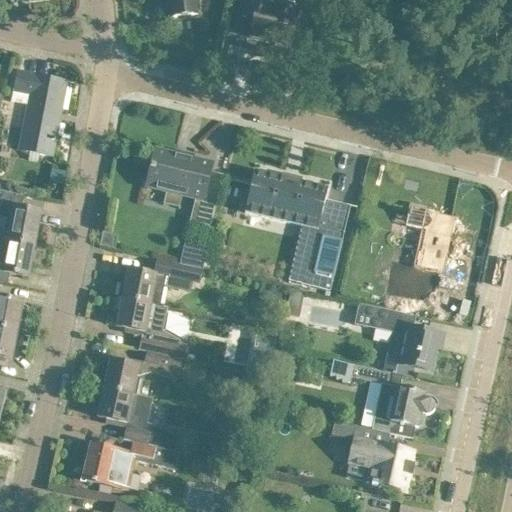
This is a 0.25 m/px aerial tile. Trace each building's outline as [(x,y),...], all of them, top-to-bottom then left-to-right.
[(166,0),(169,19),(198,15),(196,0),(166,0)] [(274,42),(290,46),(297,15),(280,11),(279,16),(268,13),(270,5),(272,6),(273,1),(271,1),(271,0),(243,0),(240,17),(253,21),(248,41),(273,47),(274,42)] [(18,74),(16,84),(11,83),(9,90),(31,94),(20,151),(51,157),(66,83),(18,74)] [(146,188),(195,200),(189,224),(211,229),(223,175),(210,172),(212,163),(192,158),(193,157),(175,152),(175,155),(155,150),(146,188)] [(328,189),(254,172),(244,214),(316,231),(307,271),(305,271),(304,278),(307,279),(306,287),(330,293),(350,208),(325,202),(328,189)] [(0,217),(8,219),(4,240),(34,246),(40,213),(18,209),(21,196),(0,192),(0,217)] [(405,227),(422,231),(414,266),(410,265),(403,297),(427,303),(434,272),(443,274),(455,219),(426,213),(427,209),(410,205),(408,212),(407,212),(406,217),(407,217),(405,227)] [(102,235),(100,247),(114,250),(117,238),(102,235)] [(27,279),(34,246),(4,240),(0,259),(0,284),(2,284),(4,274),(27,279)] [(202,272),(165,263),(156,261),(154,273),(144,270),(143,274),(127,271),(122,300),(163,308),(166,290),(190,295),(192,284),(199,286),(202,272)] [(280,292),(258,292),(259,308),(280,307),(280,292)] [(290,293),(287,304),(301,307),(303,295),(290,293)] [(7,301),(8,296),(0,295),(0,328),(17,332),(22,303),(7,301)] [(167,308),(163,308),(122,300),(118,299),(115,316),(119,316),(117,328),(132,331),(131,335),(143,337),(140,351),(151,353),(181,359),(184,344),(161,332),(167,308)] [(382,372),(396,375),(411,379),(414,369),(430,373),(438,336),(439,336),(439,335),(413,329),(415,317),(358,305),(354,325),(390,333),(382,372)] [(0,358),(12,360),(17,332),(0,328),(0,358)] [(248,332),(244,346),(270,353),(274,338),(248,332)] [(178,373),(181,359),(151,353),(149,366),(126,361),(125,365),(109,362),(104,390),(136,397),(136,396),(139,381),(149,382),(151,375),(177,381),(179,373),(178,373)] [(430,401),(428,400),(424,399),(426,394),(389,386),(391,375),(332,362),(330,376),(331,376),(331,377),(337,377),(337,380),(343,380),(343,384),(350,383),(350,382),(349,382),(350,378),(381,385),(371,431),(389,435),(391,435),(412,440),(415,428),(418,429),(418,427),(422,428),(425,416),(427,416),(428,416),(430,415),(431,415),(432,414),(433,412),(434,411),(434,410),(435,408),(434,407),(434,405),(433,404),(432,402),(431,401),(430,401)] [(104,390),(98,419),(113,422),(112,426),(126,429),(123,441),(133,444),(178,453),(181,440),(147,424),(152,400),(136,396),(136,397),(104,390)] [(234,423),(231,436),(250,441),(253,427),(234,423)] [(334,423),(331,436),(354,442),(357,428),(334,423)] [(354,442),(349,464),(369,469),(366,483),(371,484),(371,486),(376,487),(377,486),(404,492),(408,476),(412,477),(414,466),(410,465),(413,453),(387,448),(389,435),(371,431),(357,428),(354,442)] [(128,492),(134,463),(161,469),(161,467),(174,470),(178,453),(133,444),(130,455),(91,446),(83,482),(128,492)] [(116,503),(114,511),(99,511),(93,511),(92,511),(139,511),(140,509),(116,503)]
